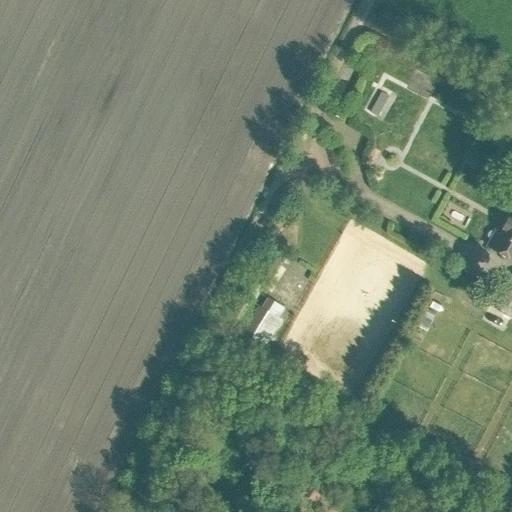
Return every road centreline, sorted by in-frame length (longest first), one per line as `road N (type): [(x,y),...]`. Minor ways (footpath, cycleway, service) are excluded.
road 1 (track): [(369,0),(121,509)]
road 2 (track): [(314,113),(348,138),(364,198),(497,267)]
